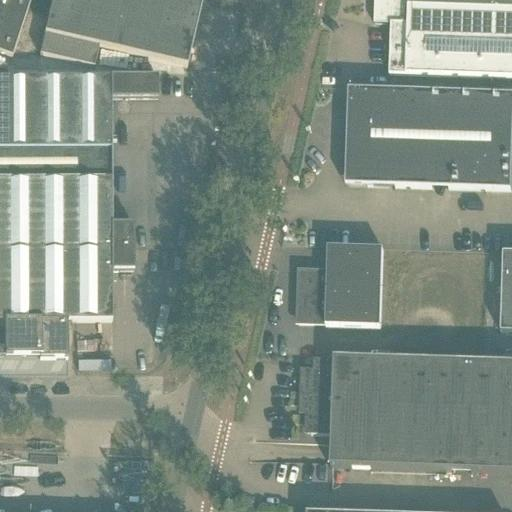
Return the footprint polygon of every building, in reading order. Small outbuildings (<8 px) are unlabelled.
[(0,0),(0,56),(12,61),(31,0),(0,0)] [(53,0),(40,58),(94,71),(99,51),(167,66),(186,70),(202,0),(53,0)] [(511,0),(375,0),(374,27),(391,28),(389,78),(511,82),(511,0)] [(0,358),(31,359),(39,359),(39,363),(67,362),(67,325),(111,325),(111,275),(133,275),(133,228),(111,228),(111,183),(111,102),(157,102),(157,80),(110,80),(110,81),(90,81),(0,81),(0,358)] [(434,94),(511,96),(511,82),(424,80),(424,84),(434,84),(434,94)] [(511,97),(372,94),(349,93),(345,189),(511,195),(511,175),(511,97)] [(381,332),(383,253),(328,251),(327,274),(298,273),(297,294),(299,294),(298,327),(325,328),(325,330),(381,332)] [(511,258),(503,259),(500,338),(511,338),(511,258)] [(511,369),(313,363),(313,373),(301,373),(300,404),(302,404),(302,408),(306,408),(305,432),(307,432),(307,436),(311,436),(311,438),(332,439),(331,473),(511,478),(511,369)]
